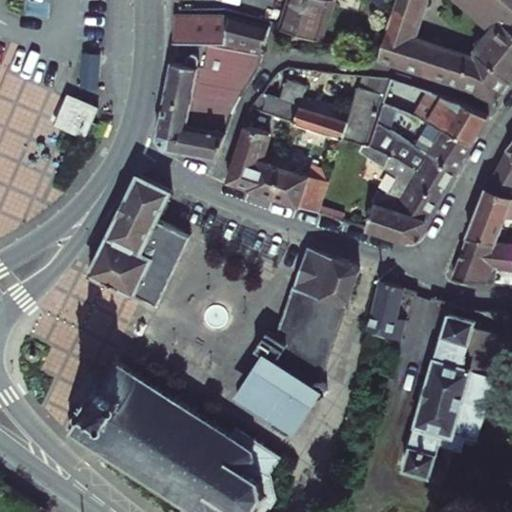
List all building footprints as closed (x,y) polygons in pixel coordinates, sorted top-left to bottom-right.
[(289,0),(278,34),(297,39),(315,44),(331,0),(289,0)] [(398,0),(375,66),(471,93),(492,107),(511,80),(511,78),(511,23),(505,30),(485,13),(473,30),(462,44),(468,60),(413,44),(430,0),(398,0)] [(511,0),(436,0),(473,30),(485,13),(505,30),(511,23),(511,0)] [(363,5),(361,11),(367,13),(369,7),(363,5)] [(234,97),(256,76),(259,54),(263,33),(223,24),(218,23),(169,22),(168,48),(173,48),(178,58),(180,57),(181,59),(179,68),(167,66),(155,145),(155,148),(157,151),(159,153),(163,155),(218,162),(228,116),(234,97)] [(257,96),(244,109),(293,126),(363,150),(385,84),(357,82),(345,124),(307,112),(312,93),(298,89),(284,85),(279,103),(257,96)] [(400,87),(390,84),(382,107),(391,112),(400,87)] [(442,100),(425,95),(410,121),(443,137),(469,150),(477,135),(485,121),(464,107),(456,104),(442,100)] [(96,111),(66,97),(56,120),(52,128),(83,142),(96,111)] [(382,107),(376,126),(395,141),(402,117),(391,112),(382,107)] [(395,141),(376,126),(373,137),(368,152),(389,159),(421,176),(411,196),(439,204),(452,179),(427,166),(428,165),(395,141)] [(251,195),(262,158),(267,136),(240,130),(234,159),(228,188),(251,195)] [(443,137),(429,164),(454,177),(461,163),(469,150),(443,137)] [(496,171),(486,192),(511,198),(511,155),(506,150),(496,171)] [(251,195),(300,211),(310,180),(272,168),(274,162),(262,158),(251,195)] [(428,165),(427,166),(452,179),(454,177),(429,164),(428,165)] [(300,211),(317,217),(327,185),(310,180),(300,211)] [(137,262),(156,224),(170,197),(138,181),(105,246),(137,262)] [(477,217),(467,241),(499,246),(507,218),(511,219),(511,198),(486,192),(477,217)] [(375,205),(367,233),(407,247),(417,243),(439,204),(411,196),(403,212),(375,205)] [(156,224),(137,262),(105,246),(87,282),(131,304),(132,300),(151,310),(186,240),(156,224)] [(453,281),(511,288),(511,248),(499,246),(467,241),(460,261),(453,281)] [(343,319),(342,306),(350,302),(359,274),(356,266),(308,250),(296,290),(294,290),(272,339),(263,334),(252,353),(263,360),(235,405),(288,438),(313,399),(315,400),(317,400),(320,400),(321,399),(323,398),(325,396),(326,394),(326,392),(326,390),(325,387),(324,385),(322,384),(343,319)] [(380,281),(367,331),(399,340),(404,319),(395,317),(402,289),(380,281)] [(449,313),(408,469),(435,477),(444,445),(465,452),(469,437),(481,440),(497,376),(490,374),(492,369),(476,365),(481,344),(470,341),(476,319),(449,313)] [(75,415),(61,437),(177,508),(174,511),(274,511),(262,484),(274,462),(226,431),(222,440),(106,366),(93,386),(89,385),(71,412),(75,415)] [(337,504),(340,500),(340,496),(340,493),(338,489),(334,487),(330,486),(326,487),(323,489),(321,492),(320,496),(321,500),(323,504),(326,506),(330,507),(334,506),(337,504)]
